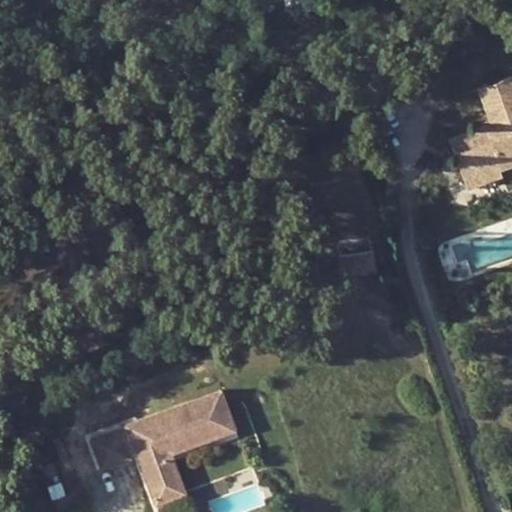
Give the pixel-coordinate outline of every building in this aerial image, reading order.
[(462,173),(495,160),(499,168),(511,162),(511,78),(511,75),(480,86),(493,121),(449,138),(462,173)] [(495,160),(462,173),(468,187),(501,174),(499,168),(495,160)] [(374,269),(372,250),(339,255),(341,273),(374,269)] [(168,459),(216,442),(214,435),(231,429),(220,397),(118,433),(88,444),(98,472),(128,462),(127,458),(123,447),(130,444),(134,455),(147,492),(170,483),(162,461),(168,459)] [(233,436),(231,429),(214,435),(216,442),(233,436)] [(123,447),(127,458),(134,455),(130,444),(123,447)] [(170,483),(147,492),(152,506),(181,495),(176,481),(168,459),(162,461),(170,483)]
